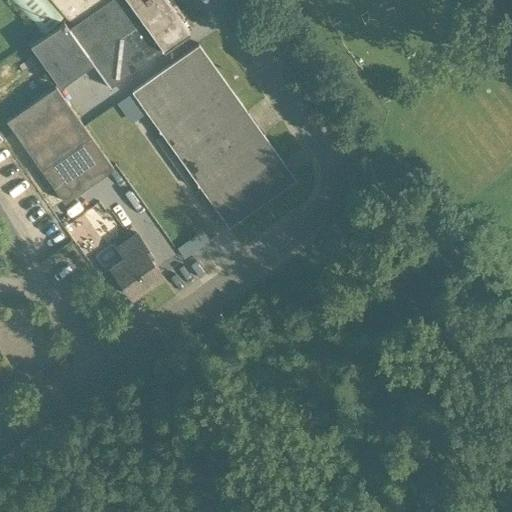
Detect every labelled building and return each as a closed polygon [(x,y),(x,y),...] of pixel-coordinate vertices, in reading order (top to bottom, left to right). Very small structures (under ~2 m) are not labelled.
[(6,0),(39,36),(62,16),(47,0),(6,0)] [(189,31),(166,0),(107,0),(73,26),(67,19),(43,35),(29,44),(59,86),(65,82),(92,62),(101,74),(110,87),(189,31)] [(73,26),(107,0),(50,0),(67,19),(73,26)] [(145,111),(228,228),(295,180),(198,44),(131,92),(145,111)] [(112,167),(55,86),(6,121),(63,202),(112,167)] [(131,92),(117,102),(131,121),(145,111),(131,92)] [(179,243),(183,253),(210,241),(206,231),(179,243)] [(110,267),(131,297),(161,276),(146,254),(149,252),(135,233),(116,247),(123,257),(110,267)]
